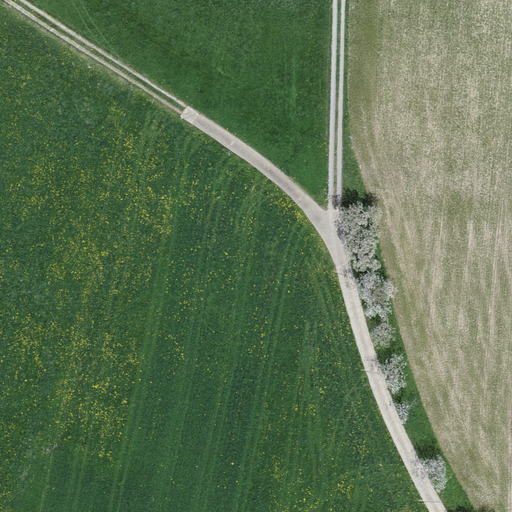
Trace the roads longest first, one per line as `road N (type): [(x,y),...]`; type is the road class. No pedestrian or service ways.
road 1 (track): [(432,511),(333,250),(296,210),(210,146),(0,14)]
road 2 (track): [(343,0),(333,250)]
